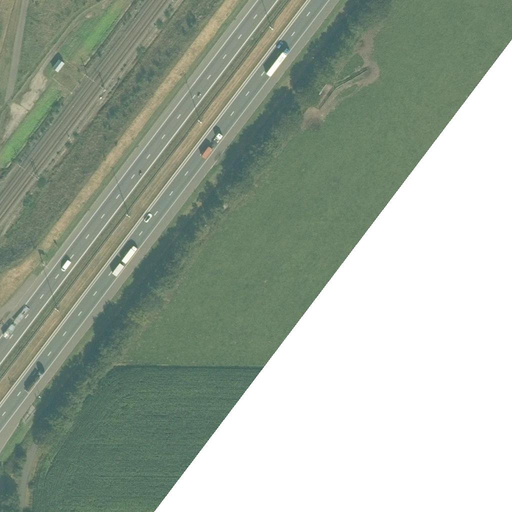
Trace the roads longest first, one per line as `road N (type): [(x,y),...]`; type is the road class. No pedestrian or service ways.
road 1 (unclassified): [(373,0),(41,433),(23,478),(21,511)]
road 2 (motorway): [(0,431),(327,0)]
road 3 (motorway): [(264,0),(0,348)]
road 4 (track): [(108,0),(53,53),(24,106),(6,103)]
